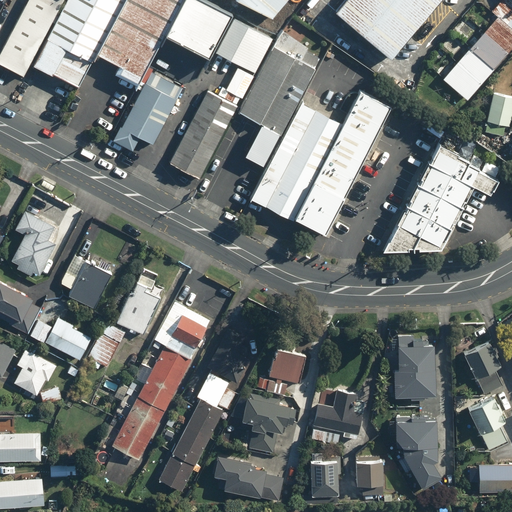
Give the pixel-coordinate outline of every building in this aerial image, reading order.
[(231,13),(206,0),(27,0),(0,52),(0,56),(30,72),(37,58),(89,86),(107,52),(141,70),(162,31),(209,56),(231,13)] [(284,0),(247,0),(274,13),(284,0)] [(342,0),(333,11),(389,58),(438,0),(342,0)] [(468,99),(511,48),(511,0),(482,0),(481,2),(497,16),(484,31),(469,18),(443,48),(458,61),(444,77),(468,99)] [(273,41),(234,20),(218,51),(256,71),(273,41)] [(316,69),(279,50),(246,111),(283,130),(316,69)] [(255,74),(239,66),(228,88),(240,95),(243,97),(255,74)] [(181,87),(151,71),(115,139),(134,148),(141,137),(152,143),(181,87)] [(236,103),(240,95),(224,86),(219,94),(236,103)] [(342,120),(304,99),(251,197),(321,234),(378,128),(392,104),(360,87),(342,120)] [(234,107),(206,92),(169,161),(197,176),(234,107)] [(506,123),(511,124),(511,121),(511,95),(493,92),(486,131),(504,135),(506,123)] [(493,173),(422,140),(368,254),(431,252),(460,191),(480,200),(493,173)] [(56,186),(43,179),(40,185),(52,192),(56,186)] [(59,226),(26,208),(15,228),(25,234),(10,263),(31,274),(33,270),(40,274),(57,242),(52,239),(59,226)] [(117,240),(109,255),(131,266),(141,245),(128,238),(125,244),(117,240)] [(60,280),(73,287),(69,294),(95,307),(112,271),(86,259),(79,275),(66,268),(60,280)] [(160,275),(143,267),(118,321),(146,334),(163,296),(152,291),(160,275)] [(0,278),(0,316),(10,322),(6,329),(13,333),(17,326),(30,333),(39,317),(44,308),(32,301),(34,297),(0,278)] [(166,345),(192,359),(214,318),(176,298),(155,339),(166,345)] [(39,317),(30,333),(80,361),(94,336),(75,326),(76,324),(60,315),(54,325),(39,317)] [(88,354),(92,356),(89,362),(99,367),(102,361),(108,364),(126,329),(106,319),(88,354)] [(238,353),(247,335),(229,325),(208,365),(238,381),(250,358),(238,353)] [(437,391),(434,341),(423,341),(423,337),(414,338),(414,333),(398,333),(400,364),(394,365),(396,392),(437,391)] [(484,392),(505,382),(497,365),(503,362),(492,338),(465,349),(484,392)] [(0,375),(2,377),(18,350),(0,339),(0,375)] [(192,359),(166,345),(113,445),(117,447),(139,459),(192,359)] [(283,378),(301,382),(308,354),(279,346),(276,355),(275,355),(270,375),(278,377),(277,380),(259,375),(256,386),(286,394),(289,383),(282,381),(283,378)] [(57,364),(25,347),(17,362),(23,366),(16,380),(38,393),(39,390),(46,377),(49,379),(57,364)] [(200,394),(218,405),(219,403),(227,408),(237,392),(227,387),(230,381),(211,372),(200,394)] [(357,391),(337,387),(334,404),(318,401),(314,423),(345,429),(344,435),(358,437),(365,399),(356,398),(357,391)] [(296,401),(248,391),(244,419),(254,420),(250,448),(274,451),(277,430),(285,431),(287,421),(293,422),(296,401)] [(499,421),(506,418),(495,394),(469,406),(488,447),(507,438),(499,421)] [(226,410),(201,397),(158,477),(183,490),(226,410)] [(438,417),(398,417),(398,441),(404,441),(404,458),(407,458),(423,482),(441,471),(433,458),(438,458),(438,442),(438,417)] [(41,432),(0,432),(0,460),(42,460),(41,432)] [(251,460),(219,453),(215,471),(225,473),(224,488),(262,493),(261,495),(280,499),(284,476),(266,472),(266,466),(250,465),(251,460)] [(340,453),(312,453),(311,491),(339,492),(340,453)] [(383,455),(357,455),(357,481),(383,482),(383,455)] [(499,490),(499,485),(503,485),(503,482),(511,483),(511,488),(511,462),(479,462),(479,465),(470,465),(470,481),(480,481),(480,490),(499,490)] [(43,476),(0,480),(0,507),(46,504),(43,476)]
